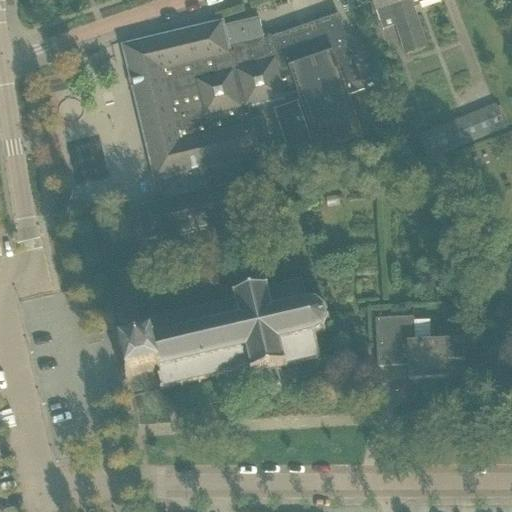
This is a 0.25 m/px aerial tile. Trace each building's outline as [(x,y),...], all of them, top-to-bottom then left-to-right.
[(372,0),(376,10),(390,5),(393,17),(396,26),(403,46),(406,54),(425,48),(422,39),(412,10),(411,7),(408,0),(372,0)] [(338,15),(272,38),(271,38),(282,71),(288,69),(297,94),(318,155),(363,139),(348,96),(364,90),(338,15)] [(222,27),(221,24),(124,47),(156,180),(157,179),(163,203),(138,209),(146,240),(176,233),(177,237),(214,229),(213,224),(243,217),(236,186),(212,192),(206,168),(266,153),(255,107),(282,100),(281,98),(297,94),(288,69),(282,71),(271,38),(264,40),(264,39),(261,40),(256,19),(222,27)] [(297,102),(273,110),(286,146),(274,150),(278,162),(290,158),(314,150),(297,102)] [(494,106),(419,136),(428,160),(504,129),(494,106)] [(160,390),(161,391),(162,391),(163,389),(251,368),(252,372),(249,375),(252,377),(254,373),(261,372),(266,394),(281,390),(283,389),(282,385),(280,385),(277,375),(282,373),(280,367),(283,367),(286,369),(287,366),(286,366),(320,358),(315,336),(321,332),(324,334),(326,332),(323,330),(326,323),(329,323),(329,320),(326,320),(324,313),(327,311),(326,309),(323,310),(318,305),(319,302),(317,301),(315,304),(308,303),(303,282),(269,289),(270,288),(268,287),(266,290),(257,292),(257,289),(252,290),(252,289),(247,290),(247,292),(243,293),(243,295),(236,297),(233,295),(231,297),(235,299),(236,303),(148,323),(146,321),(144,323),(147,325),(150,340),(125,346),(120,343),(117,347),(122,350),(128,375),(125,380),(129,383),(132,378),(158,372),(161,387),(160,390)] [(414,342),(413,318),(375,320),(377,368),(401,366),(401,363),(408,363),(409,380),(448,378),(447,362),(464,361),(463,339),(446,340),(414,342)]
